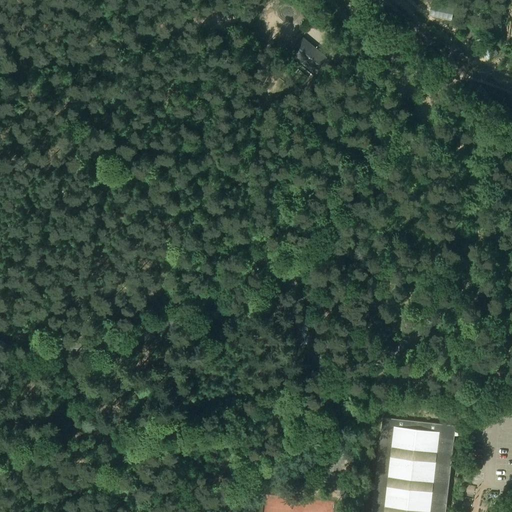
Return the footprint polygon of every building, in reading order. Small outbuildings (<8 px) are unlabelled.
[(430,6),(429,17),(450,18),(451,7),(430,6)] [(313,73),(326,57),(303,38),(290,53),(313,73)] [(487,60),(498,53),(492,43),(481,50),(487,60)] [(445,511),(456,425),(383,417),(371,511),(445,511)] [(465,483),(463,494),(473,496),(475,485),(465,483)]
